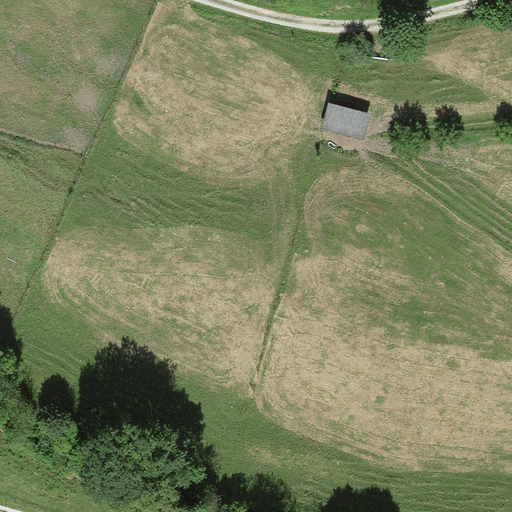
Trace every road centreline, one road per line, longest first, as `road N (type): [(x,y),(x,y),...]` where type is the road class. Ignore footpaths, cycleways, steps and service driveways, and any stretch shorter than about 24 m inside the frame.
road 1 (track): [(208,0),(353,37),(500,0)]
road 2 (track): [(353,37),(511,97)]
